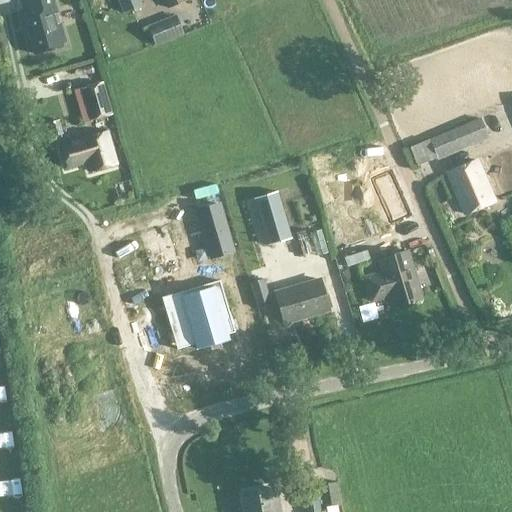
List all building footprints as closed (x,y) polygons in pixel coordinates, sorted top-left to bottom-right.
[(26,0),(31,15),(24,17),(35,55),(61,47),(60,44),(64,42),(52,0),(26,0)] [(140,0),(118,0),(124,14),(143,6),(140,0)] [(165,0),(169,9),(184,2),(182,0),(165,0)] [(156,45),(180,36),(172,17),(149,27),(156,45)] [(111,116),(105,97),(86,102),(92,122),(111,116)] [(448,132),(456,151),(487,138),(479,120),(448,132)] [(51,136),(62,133),(58,122),(48,125),(51,136)] [(107,134),(104,135),(82,141),(82,142),(61,148),(67,170),(88,164),(91,174),(116,166),(107,134)] [(494,204),(493,202),(476,162),(448,174),(465,216),(494,204)] [(390,172),(371,180),(391,225),(410,217),(390,172)] [(267,246),(291,239),(277,192),(253,199),(267,246)] [(211,259),(233,252),(219,205),(197,211),(211,259)] [(339,261),(363,254),(359,241),(335,247),(339,261)] [(379,260),(383,274),(365,279),(372,302),(389,297),(393,308),(422,299),(408,252),(379,260)] [(251,284),(254,295),(266,292),(263,280),(251,284)] [(284,324),(328,311),(319,280),(275,294),(284,324)] [(220,281),(200,287),(202,293),(163,304),(171,331),(181,328),(185,345),(194,342),(196,350),(198,350),(197,348),(228,339),(228,341),(229,340),(228,335),(235,333),(220,281)] [(319,511),(320,511),(316,484),(302,486),(305,511),(319,511)] [(280,511),(277,497),(274,498),(272,488),(242,494),(245,511),(280,511)]
